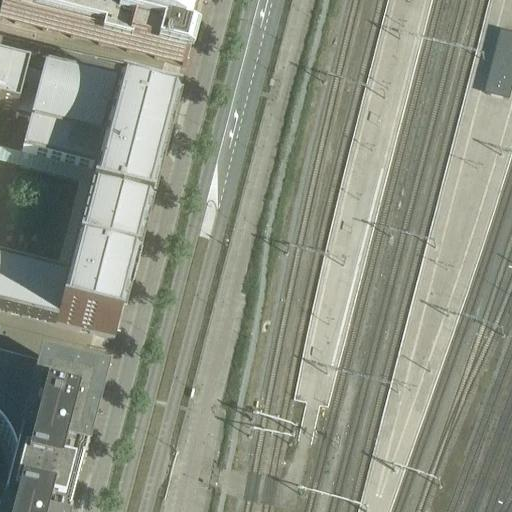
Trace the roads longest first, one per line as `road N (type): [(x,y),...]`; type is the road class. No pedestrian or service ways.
road 1 (secondary): [(145,511),(278,0)]
road 2 (secondary): [(251,0),(119,511)]
road 3 (residential): [(225,0),(93,511)]
